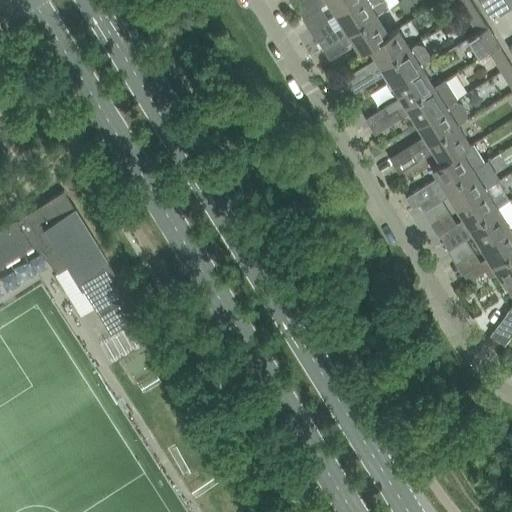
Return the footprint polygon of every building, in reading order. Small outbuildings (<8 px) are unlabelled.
[(293,0),(299,9),(313,0),(293,0)] [(313,0),(299,9),(303,17),(321,5),(320,3),(325,0),(327,0),(336,13),(356,0),(313,0)] [(318,40),(323,48),(377,14),(389,6),(388,4),(387,2),(386,0),(356,0),(336,13),(344,26),(337,31),(335,29),(318,40)] [(458,0),(466,12),(476,6),(472,0),(458,0)] [(498,13),(490,0),(480,0),(479,1),(490,18),(498,13)] [(466,12),(478,31),(488,25),(476,6),(466,12)] [(377,14),(323,48),(328,56),(330,59),(348,48),(345,45),(353,40),(360,52),(361,52),(360,51),(368,46),(389,33),(377,14)] [(478,31),(466,39),(478,58),(490,51),(500,44),(488,25),(478,31)] [(368,63),(373,70),(410,47),(398,28),(389,33),(368,46),(377,60),(370,64),(369,62),(368,63)] [(373,70),(378,78),(377,76),(384,71),(385,73),(393,85),(422,66),(426,64),(428,60),(428,55),(423,47),(418,45),(414,44),(410,47),(373,70)] [(490,51),(502,70),(511,63),(500,44),(490,51)] [(511,63),(502,70),(511,86),(511,63)] [(384,106),(389,114),(397,109),(434,86),(422,66),(393,85),(401,98),(396,101),(395,99),(384,106)] [(408,110),(417,123),(452,101),(458,98),(446,78),(434,86),(397,109),(402,117),(403,116),(401,114),(408,110)] [(417,139),(416,140),(421,148),(458,124),(465,120),(467,117),(467,111),(462,103),(457,101),(452,101),(417,123),(424,135),(426,137),(418,141),(417,139)] [(433,149),(441,162),(470,144),(458,124),(421,148),(426,156),(427,155),(426,153),(433,149)] [(431,181),(406,197),(408,199),(412,206),(419,202),(419,203),(484,162),(472,143),(471,144),(470,144),(441,162),(432,167),(439,179),(432,183),(431,181)] [(484,162),(419,203),(424,210),(442,199),(441,197),(447,192),(449,194),(456,206),(486,188),(501,179),(488,159),(484,162)] [(439,233),(444,241),(498,207),(486,188),(456,206),(464,220),(458,224),(456,222),(439,233)] [(139,316),(129,300),(126,295),(129,294),(64,190),(26,214),(18,220),(17,219),(16,219),(33,247),(44,240),(62,270),(69,265),(111,333),(139,316)] [(498,207),(444,241),(449,249),(466,238),(465,236),(472,231),(473,234),(480,245),(510,227),(511,225),(511,203),(510,200),(498,207)] [(0,267),(33,247),(16,219),(0,229),(0,267)] [(463,272),(467,279),(511,251),(511,230),(510,227),(480,245),(489,258),(482,263),(480,261),(463,272)] [(506,284),(511,293),(511,251),(467,279),(468,280),(485,270),(489,277),(490,277),(489,274),(496,270),(505,284),(506,284)]
